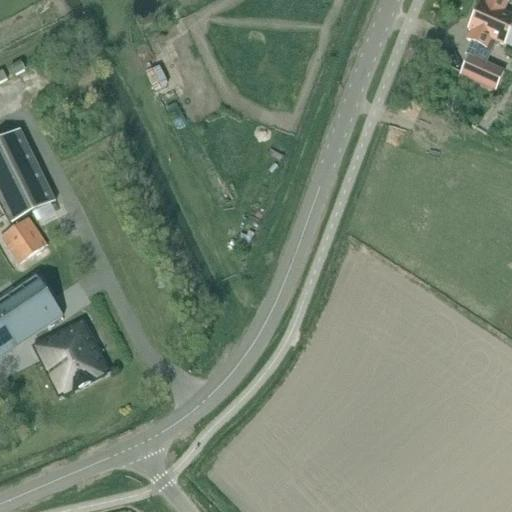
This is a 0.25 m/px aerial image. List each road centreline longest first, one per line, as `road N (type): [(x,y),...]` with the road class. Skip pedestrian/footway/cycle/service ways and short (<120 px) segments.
road 1 (tertiary): [(142,451),(221,390),(249,355),(278,302),(394,0)]
road 2 (tertiary): [(0,508),(142,451)]
